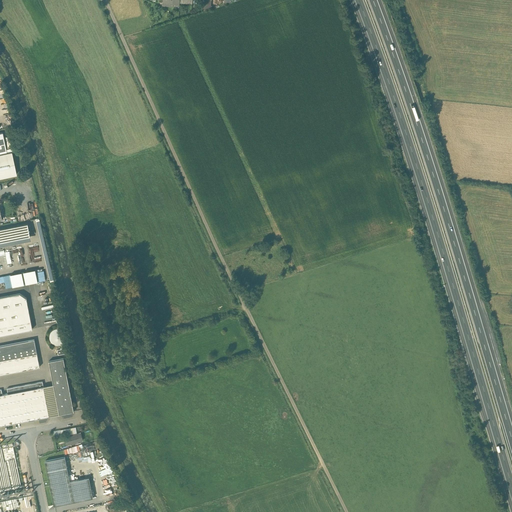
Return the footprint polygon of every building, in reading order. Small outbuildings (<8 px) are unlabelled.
[(7,153),(0,154),(0,177),(16,174),(11,152),(7,153)] [(40,218),(37,219),(51,280),(55,279),(40,218)] [(28,223),(0,228),(0,241),(30,235),(28,223)] [(0,255),(6,254),(8,263),(12,263),(10,251),(5,252),(5,250),(0,250),(0,255)] [(36,270),(24,272),(27,284),(38,282),(36,270)] [(22,272),(11,275),(13,287),(25,284),(22,272)] [(20,293),(0,297),(0,335),(32,329),(26,298),(20,293)] [(66,340),(66,337),(65,334),(64,331),(61,329),(58,329),(54,329),(52,331),(50,334),(49,337),(50,340),(52,343),(55,345),(58,345),(61,345),(64,343),(66,340)] [(34,339),(0,345),(0,360),(37,353),(34,339)] [(66,346),(61,347),(61,349),(57,349),(58,355),(67,353),(66,346)] [(37,353),(0,360),(0,374),(40,367),(37,353)] [(63,358),(49,361),(53,384),(43,386),(49,416),(74,411),(63,358)] [(0,389),(0,425),(49,416),(43,386),(42,381),(7,388),(8,393),(2,394),(1,389),(0,389)] [(76,427),(61,430),(62,436),(77,433),(76,427)] [(80,432),(65,437),(67,445),(83,440),(80,432)] [(65,457),(45,461),(54,505),(74,501),(70,481),(65,457)] [(89,477),(70,481),(74,501),(93,498),(89,477)]
